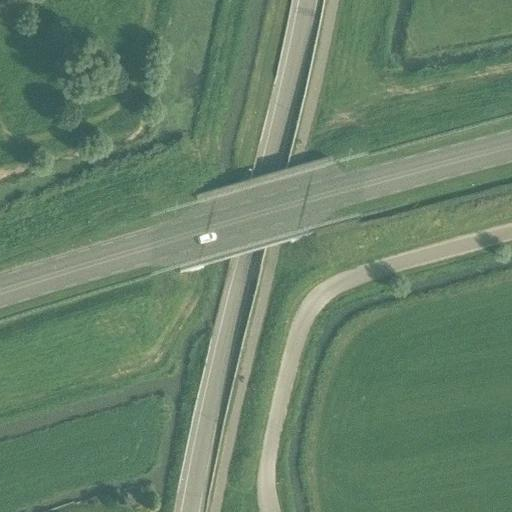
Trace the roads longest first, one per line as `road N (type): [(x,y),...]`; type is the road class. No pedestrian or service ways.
road 1 (primary): [(0,295),(511,145)]
road 2 (tertiary): [(189,511),(306,0)]
road 3 (unclassified): [(270,511),(266,454),(314,299),(358,278),(511,234)]
